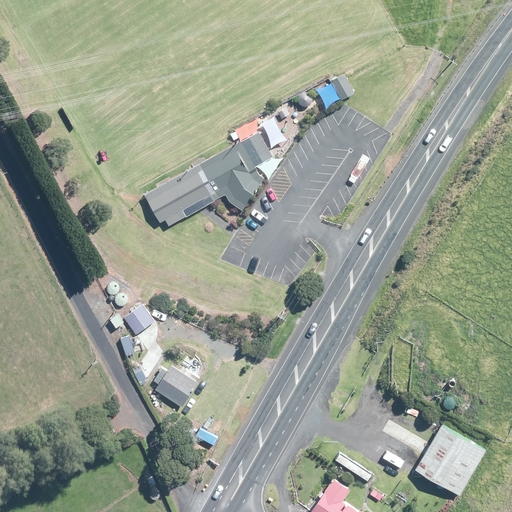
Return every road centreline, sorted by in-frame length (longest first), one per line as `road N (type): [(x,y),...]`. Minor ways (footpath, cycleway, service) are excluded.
road 1 (secondary): [(511,32),(365,261),(222,511)]
road 2 (unknown): [(198,511),(0,136)]
